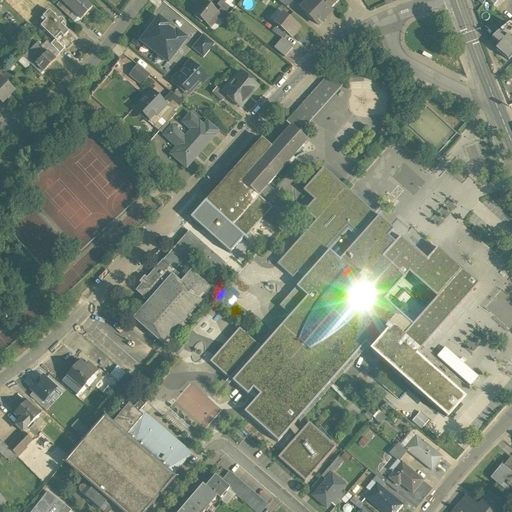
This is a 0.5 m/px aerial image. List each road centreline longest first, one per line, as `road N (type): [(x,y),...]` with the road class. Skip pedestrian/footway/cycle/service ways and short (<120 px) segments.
road 1 (residential): [(439,0),(389,15),(320,53),(206,178)]
road 2 (residential): [(141,0),(77,79),(0,126)]
road 3 (residential): [(206,178),(94,297)]
road 4 (secondary): [(511,146),(456,0)]
road 5 (residential): [(426,511),(511,418)]
road 6 (residential): [(94,297),(0,379)]
